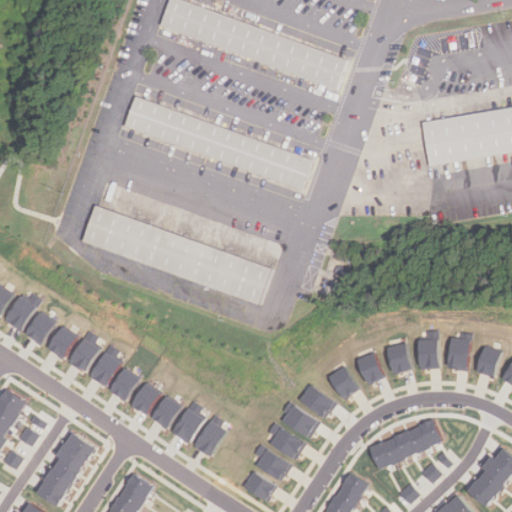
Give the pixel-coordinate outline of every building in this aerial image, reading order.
[(208,0),(177,0),(168,25),(345,88),(357,54),(208,0)] [(145,92),(322,154),(309,190),(133,128),(145,92)] [(511,105),(430,119),(436,148),(439,158),(511,145),(511,105)] [(108,197),(287,258),(272,302),(93,241),(108,197)] [(1,284),(0,285),(0,313),(2,315),(16,294),(1,284)] [(38,306),(23,329),(8,320),(23,297),(38,306)] [(43,312),(29,333),(44,343),(58,321),(43,312)] [(64,326),(50,347),(65,357),(79,335),(64,326)] [(470,369),(451,366),(455,337),(474,340),(470,369)] [(86,339),(72,360),(87,370),(101,348),(86,339)] [(441,365),(422,366),(421,340),(440,339),(441,365)] [(414,368),(397,373),(391,348),(408,343),(414,368)] [(480,371),(496,376),(504,352),(487,347),(480,371)] [(124,361),(109,384),(94,375),(109,351),(124,361)] [(386,376),(371,382),(361,359),(376,353),(386,376)] [(362,388),(355,392),(348,397),(334,376),(348,367),(362,388)] [(128,368),(114,390),(129,399),(143,378),(128,368)] [(149,382),(135,404),(150,414),(164,392),(149,382)] [(337,403),(334,407),(326,417),(305,400),(316,386),(337,403)] [(13,388),(0,407),(0,450),(33,401),(13,388)] [(172,395),(158,417),(173,427),(187,405),(172,395)] [(322,422),(312,437),(288,420),(298,406),(322,422)] [(194,409),(180,430),(195,440),(209,418),(194,409)] [(38,415),(50,422),(46,428),(34,421),(38,415)] [(437,419),(373,447),(382,469),(446,441),(437,419)] [(215,423),(201,444),(216,454),(230,432),(215,423)] [(30,426),(23,437),(35,445),(42,433),(30,426)] [(277,443),(298,458),(308,444),(286,429),(277,443)] [(81,432),(42,490),(62,504),(101,445),(81,432)] [(511,449),(508,447),(474,490),(492,505),(511,479),(511,449)] [(15,449),(8,460),(20,468),(27,456),(15,449)] [(264,464),(285,479),(295,465),(274,450),(264,464)] [(455,463),(450,468),(440,457),(445,452),(455,463)] [(444,473),(434,482),(425,471),(435,463),(444,473)] [(354,471),(327,511),(355,511),(374,484),(354,471)] [(249,486),(270,500),(279,486),(258,472),(249,486)] [(139,473),(113,511),(142,511),(159,486),(139,473)] [(421,495),(412,503),(403,493),(412,485),(421,495)] [(477,511),(445,511),(463,496),(477,511)] [(51,511),(37,502),(30,511),(51,511)]
